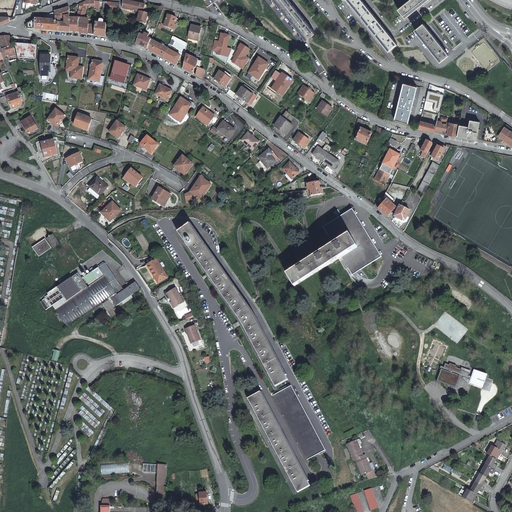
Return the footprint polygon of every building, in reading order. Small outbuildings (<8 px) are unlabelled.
[(148,8),(148,5),(137,3),(123,0),(122,0),(122,8),(128,9),(127,11),(133,12),(134,11),(140,12),(140,11),(144,12),(145,11),(146,8),(148,8)] [(274,0),(306,40),(315,33),(288,0),(274,0)] [(397,43),(362,0),(341,0),(335,4),(345,15),(353,5),(389,50),(397,43)] [(425,0),(408,0),(399,8),(405,17),(425,0)] [(15,14),(23,15),(24,1),(16,1),(15,14)] [(80,32),(95,35),(95,26),(88,25),(88,19),(84,19),(86,10),(85,10),(85,8),(95,7),(94,1),(93,1),(91,1),(88,1),(85,2),(83,10),(82,11),(81,17),(80,18),(79,22),(80,32)] [(70,15),(70,7),(56,12),(56,22),(61,23),(61,17),(65,17),(70,16),(70,15)] [(146,24),(149,14),(149,13),(147,13),(144,12),(140,11),(140,12),(138,22),(137,25),(137,26),(142,27),(143,25),(145,25),(145,24),(146,24)] [(56,22),(56,12),(44,16),(43,19),(43,30),(57,31),(56,22)] [(71,32),(80,32),(79,22),(80,18),(72,18),(71,15),(70,15),(70,16),(70,18),(70,17),(71,32)] [(179,19),(168,15),(164,25),(175,29),(179,19)] [(0,24),(10,20),(9,17),(0,16),(0,24)] [(57,31),(71,32),(70,17),(70,18),(70,16),(65,17),(65,23),(61,23),(56,22),(57,31)] [(35,29),(43,30),(43,19),(37,19),(36,21),(34,20),(34,24),(35,24),(35,29)] [(96,35),(107,37),(107,24),(104,24),(105,21),(104,20),(101,20),(97,20),(96,35)] [(449,54),(424,23),(416,30),(441,61),(449,54)] [(202,28),(192,25),(188,38),(198,41),(202,28)] [(148,49),(152,39),(153,38),(150,36),(145,34),(144,36),(140,35),(137,44),(148,49)] [(227,49),(230,36),(221,34),(219,42),(219,44),(214,43),(212,51),(217,52),(216,54),(224,56),(226,48),(227,49)] [(0,38),(3,49),(14,46),(12,37),(0,36),(0,38)] [(164,58),(168,49),(153,41),(154,40),(152,39),(148,49),(164,58)] [(17,44),(17,58),(36,58),(37,44),(17,44)] [(246,65),(250,59),(246,57),(250,50),(241,44),(238,48),(239,49),(236,54),(237,54),(235,58),(232,62),(239,67),(242,62),(246,65)] [(473,53),(485,68),(497,59),(485,44),(473,53)] [(180,56),(168,49),(164,58),(176,64),(180,56)] [(196,69),(197,68),(197,65),(198,61),(191,57),(192,54),(187,52),(184,69),(193,74),(195,68),(196,69)] [(52,56),(42,56),(42,75),(49,76),(49,72),(51,72),(52,56)] [(80,58),(69,57),(67,70),(77,72),(80,58)] [(267,70),(270,65),(259,58),(248,73),(258,80),(266,69),(267,70)] [(103,63),(93,61),(89,80),(99,82),(103,63)] [(129,66),(116,62),(112,73),(113,73),(111,78),(124,82),(129,66)] [(196,76),(202,79),(204,71),(197,68),(196,69),(196,72),(195,74),(196,74),(196,76)] [(215,79),(226,87),(231,79),(220,72),(215,79)] [(287,80),(289,78),(282,73),(281,75),(277,72),(272,79),(277,81),(272,88),(283,96),(292,83),(287,80)] [(151,80),(138,75),(134,84),(146,90),(151,80)] [(417,87),(404,84),(395,119),(408,123),(417,87)] [(172,92),(161,86),(156,94),(167,100),(172,92)] [(254,92),(245,86),(243,88),(242,88),(237,95),(248,103),(253,95),(252,95),(254,92)] [(315,94),(304,86),(299,93),(309,101),(315,94)] [(8,91),(2,93),(3,97),(8,96),(12,108),(23,105),(19,93),(11,96),(9,90),(8,91)] [(192,105),(181,98),(171,113),(174,116),(173,117),(180,122),(192,105)] [(333,109),(323,101),(318,109),(327,116),(333,109)] [(215,117),(204,108),(196,117),(208,126),(215,117)] [(67,116),(57,109),(51,118),(52,119),(51,121),(57,126),(61,121),(63,122),(67,116)] [(92,120),(78,114),(74,125),(87,131),(92,120)] [(419,128),(435,132),(435,131),(437,121),(438,116),(435,115),(433,124),(425,122),(421,121),(419,128)] [(30,117),(21,122),(28,132),(36,128),(30,117)] [(284,120),(282,118),(276,125),(281,130),(280,131),(286,135),(292,126),(287,122),(289,120),(285,118),(284,120)] [(469,127),(459,125),(457,136),(461,136),(476,139),(479,121),(470,120),(469,127)] [(442,121),(437,121),(435,131),(447,134),(449,123),(447,122),(447,124),(441,123),(442,121)] [(235,132),(223,122),(217,130),(229,140),(235,132)] [(126,129),(117,123),(109,134),(118,140),(126,129)] [(449,123),(447,134),(457,136),(459,125),(449,123)] [(361,128),(356,139),(368,144),(373,131),(371,131),(371,130),(364,127),(363,129),(361,128)] [(511,131),(504,127),(499,136),(502,138),(502,139),(507,142),(507,141),(511,144),(511,131)] [(262,147),(270,140),(263,135),(257,130),(251,137),(247,133),(240,141),(251,151),(259,143),(262,147)] [(323,132),(318,138),(322,141),(327,135),(323,132)] [(310,141),(300,133),(294,141),(304,148),(310,141)] [(53,138),(41,141),(42,146),(44,145),(46,155),(57,152),(53,138)] [(158,146),(147,138),(140,146),(151,155),(158,146)] [(427,155),(433,144),(427,141),(422,150),(425,152),(424,153),(427,155)] [(446,146),(441,144),(440,147),(438,146),(435,150),(434,149),(431,156),(439,160),(440,158),(441,159),(442,157),(441,157),(446,146)] [(340,162),(318,147),(313,154),(335,170),(340,162)] [(269,149),(258,158),(267,169),(276,162),(271,155),(273,154),(269,149)] [(390,150),(378,173),(388,178),(400,155),(390,150)] [(79,154),(66,160),(69,168),(83,162),(79,154)] [(192,166),(183,158),(174,167),(184,176),(192,166)] [(418,190),(424,194),(433,179),(440,166),(433,162),(425,177),(418,190)] [(289,163),(282,169),(291,179),(298,172),(289,163)] [(131,169),(123,178),(134,186),(141,177),(131,169)] [(388,178),(378,173),(376,178),(386,183),(388,178)] [(97,177),(88,187),(100,196),(108,186),(97,177)] [(211,186),(200,178),(190,192),(184,196),(185,204),(199,202),(200,200),(211,186)] [(307,184),(308,190),(310,190),(311,196),(322,195),(321,188),(319,188),(319,182),(307,184)] [(164,192),(159,188),(152,200),(163,206),(169,196),(164,193),(164,192)] [(382,212),(387,217),(395,208),(391,204),(394,200),(386,193),(383,198),(386,200),(378,209),(382,212)] [(112,202),(100,213),(105,217),(106,216),(110,221),(121,211),(112,202)] [(400,206),(394,217),(403,221),(405,221),(410,211),(400,206)] [(311,257),(284,274),(291,286),(309,276),(339,258),(349,274),(355,271),(358,270),(380,257),(366,233),(351,210),(337,218),(321,227),(332,245),(311,257)] [(147,219),(142,222),(146,229),(151,226),(147,219)] [(265,368),(274,388),(287,382),(276,359),(264,333),(255,314),(249,306),(241,294),(230,279),(221,267),(209,250),(190,222),(177,231),(191,251),(207,273),(217,286),(227,300),(235,311),(244,323),(248,332),(255,347),(265,368)] [(49,237),(47,238),(54,248),(60,244),(53,234),(51,236),(51,235),(49,236),(49,237)] [(45,240),(36,246),(41,254),(51,247),(45,240)] [(95,255),(96,254),(96,253),(96,252),(97,251),(97,250),(97,249),(96,248),(96,246),(96,245),(95,244),(94,244),(94,243),(92,242),(91,241),(90,241),(89,240),(88,240),(86,240),(85,240),(84,240),(83,241),(82,241),(81,242),(80,242),(79,243),(78,244),(78,246),(77,246),(77,247),(77,248),(77,249),(77,250),(77,251),(77,252),(77,253),(77,254),(78,256),(79,257),(80,257),(81,258),(81,259),(82,259),(83,259),(84,260),(85,260),(86,260),(87,260),(88,260),(89,260),(91,259),(92,258),(93,258),(94,257),(95,256),(95,255)] [(76,267),(77,266),(77,265),(77,264),(78,263),(78,262),(78,261),(77,260),(77,258),(76,258),(76,257),(75,256),(74,255),(74,254),(73,254),(72,253),(71,253),(70,253),(69,252),(68,252),(67,252),(66,252),(64,253),(63,253),(62,254),(61,255),(60,255),(60,256),(59,257),(58,258),(58,259),(58,260),(58,261),(58,262),(58,263),(58,264),(58,265),(58,266),(59,267),(59,268),(60,269),(61,270),(62,271),(63,271),(64,272),(65,272),(66,272),(67,272),(68,272),(69,272),(70,272),(71,272),(72,271),(73,271),(74,270),(75,269),(76,268),(76,267)] [(168,278),(157,260),(147,265),(158,283),(168,278)] [(140,288),(136,282),(124,290),(114,275),(106,263),(84,278),(89,285),(104,275),(105,277),(93,285),(75,298),(56,310),(58,313),(56,315),(60,321),(63,319),(67,326),(87,313),(111,297),(116,293),(118,295),(117,295),(121,301),(131,295),(140,288)] [(58,280),(58,279),(59,277),(59,276),(59,275),(59,274),(59,273),(58,272),(58,271),(57,270),(56,269),(56,268),(55,267),(54,267),(53,266),(52,266),(51,266),(50,265),(49,265),(48,265),(47,266),(45,266),(44,267),(43,267),(42,268),(41,269),(40,270),(40,271),(39,273),(39,274),(39,275),(39,276),(39,277),(40,279),(40,280),(41,281),(42,282),(43,283),(44,284),(45,284),(45,285),(46,285),(47,285),(49,285),(51,285),(52,285),(53,284),(54,284),(55,283),(56,282),(57,281),(58,280)] [(50,297),(41,303),(47,311),(65,298),(68,302),(88,287),(78,273),(63,284),(48,294),(50,297)] [(167,294),(172,302),(176,308),(184,303),(176,288),(167,294)] [(201,340),(195,325),(186,329),(192,344),(201,340)] [(444,363),(438,381),(456,386),(458,375),(468,378),(469,374),(462,370),(444,363)] [(291,392),(272,401),(286,432),(302,466),(322,457),(319,451),(304,420),(291,392)] [(259,395),(245,402),(267,446),(291,497),(304,490),(286,452),(259,395)] [(354,459),(356,459),(365,456),(365,455),(363,455),(359,447),(356,440),(347,444),(354,459)] [(494,447),(492,446),(487,454),(490,456),(471,491),(468,490),(463,498),(473,504),(476,499),(475,498),(479,490),(482,492),(487,483),(484,481),(489,473),(492,474),(497,465),(494,464),(498,455),(500,456),(505,445),(498,441),(497,441),(494,447)] [(368,480),(376,477),(373,470),(371,471),(368,463),(365,456),(356,459),(362,475),(365,473),(368,480)] [(129,462),(102,463),(102,474),(130,473),(129,462)] [(143,465),(143,470),(143,473),(158,474),(158,471),(159,465),(143,465)] [(201,470),(201,477),(209,477),(209,469),(201,470)] [(158,471),(158,474),(158,485),(158,492),(164,492),(165,485),(166,485),(167,471),(158,471)] [(371,489),(364,491),(371,511),(377,508),(371,489)] [(208,504),(207,492),(200,493),(200,494),(196,495),(197,505),(201,504),(201,506),(204,506),(204,504),(208,504)] [(363,511),(357,494),(350,496),(355,511),(363,511)]
